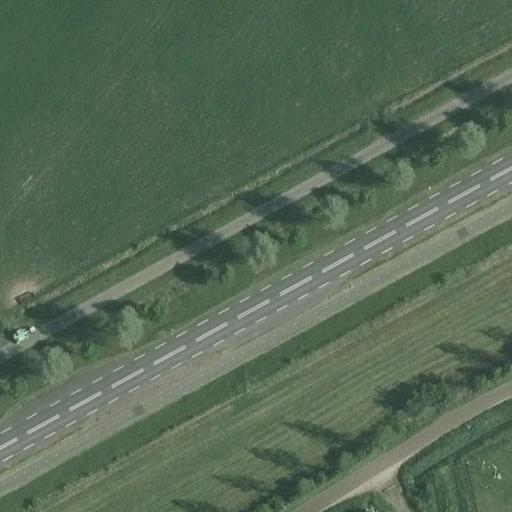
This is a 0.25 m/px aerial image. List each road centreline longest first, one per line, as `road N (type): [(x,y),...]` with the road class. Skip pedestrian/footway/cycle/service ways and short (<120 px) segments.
road 1 (unclassified): [(0,357),(511,79)]
road 2 (secondary): [(0,447),(511,170)]
road 3 (unclassified): [(308,511),(430,433),(511,395)]
